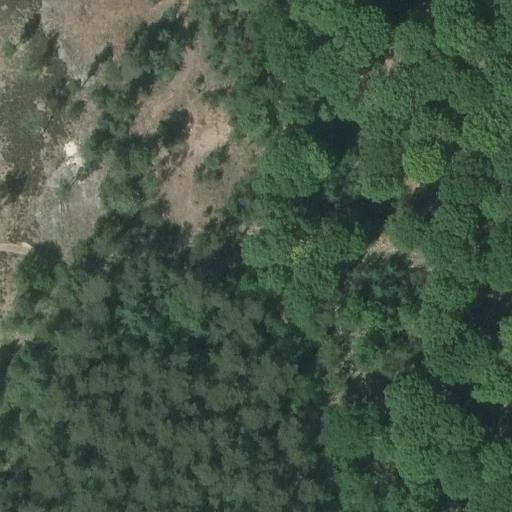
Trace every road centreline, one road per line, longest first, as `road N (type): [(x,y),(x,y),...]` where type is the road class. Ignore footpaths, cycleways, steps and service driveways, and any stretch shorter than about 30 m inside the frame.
road 1 (track): [(379,511),(293,78),(289,0)]
road 2 (track): [(0,248),(58,256),(511,256)]
